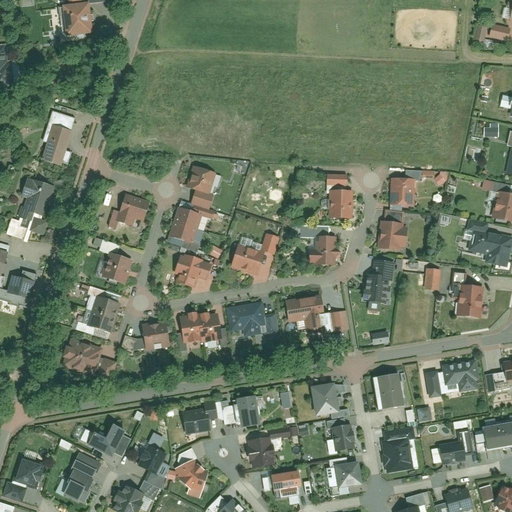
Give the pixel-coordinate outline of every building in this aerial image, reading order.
[(111,0),(67,0),(68,9),(112,4),(111,0)] [(91,38),(87,7),(57,10),(60,42),(91,38)] [(508,41),(511,28),(494,23),(491,36),(508,41)] [(475,41),(485,43),(488,27),(479,25),(475,41)] [(10,66),(0,66),(0,91),(11,91),(10,66)] [(76,128),(55,122),(44,162),(65,167),(76,128)] [(482,127),(482,137),(497,137),(497,123),(489,123),(489,127),(482,127)] [(24,128),(8,135),(11,141),(26,134),(24,128)] [(432,179),(433,171),(420,170),(420,177),(432,179)] [(213,178),(193,171),(187,190),(195,192),(207,196),(213,178)] [(344,178),(327,178),(327,188),(344,188),(344,178)] [(490,191),(493,182),(482,179),(480,189),(490,191)] [(51,192),(53,186),(33,180),(32,185),(27,203),(22,220),(42,226),(51,192)] [(27,203),(32,185),(23,182),(18,200),(27,203)] [(412,183),(391,183),(391,207),(411,207),(412,183)] [(511,193),(500,191),(494,216),(511,219),(511,193)] [(207,196),(195,192),(190,205),(206,211),(211,198),(207,196)] [(349,196),(330,196),(330,220),(349,220),(349,196)] [(147,205),(125,198),(117,223),(130,227),(133,218),(142,221),(147,205)] [(198,218),(179,212),(170,238),(189,244),(198,218)] [(402,226),(382,224),(380,250),(401,252),(401,249),(404,249),(405,231),(402,230),(402,226)] [(511,258),(511,236),(478,229),(470,262),(509,271),(511,258)] [(265,236),(259,254),(262,255),(273,258),(278,240),(265,236)] [(333,242),(317,242),(317,257),(308,257),(308,265),(315,265),(315,268),(333,268),(333,261),(335,261),(335,257),(333,257),(333,242)] [(211,245),(207,253),(217,259),(222,251),(211,245)] [(259,254),(238,248),(232,269),(256,276),(262,255),(259,254)] [(128,263),(109,258),(103,280),(122,286),(128,263)] [(209,267),(180,259),(175,276),(179,276),(176,286),(193,290),(196,279),(205,282),(209,267)] [(391,266),(375,265),(374,279),(367,279),(365,303),(386,306),(391,266)] [(437,274),(427,273),(425,291),(435,292),(437,274)] [(28,301),(32,284),(11,278),(7,296),(28,301)] [(480,291),(461,289),(458,318),(477,320),(480,291)] [(318,299),(285,304),(288,324),(304,321),(306,334),(317,332),(314,317),(321,316),(318,299)] [(117,307),(96,301),(87,327),(108,334),(117,307)] [(260,307),(228,312),(231,332),(243,330),(244,337),(256,335),(255,328),(263,327),(261,319),(260,307)] [(343,316),(329,319),(331,335),(345,332),(343,316)] [(272,317),(261,319),(263,327),(264,334),(275,332),(272,317)] [(213,318),(196,321),(199,342),(199,344),(216,342),(213,318)] [(196,319),(179,321),(182,344),(199,342),(196,321),(196,319)] [(163,326),(142,329),(145,352),(166,349),(163,326)] [(369,333),(369,345),(387,344),(386,332),(369,333)] [(342,343),(341,333),(324,336),(325,345),(342,343)] [(69,341),(61,369),(93,378),(101,351),(69,341)] [(511,365),(503,367),(506,384),(511,383),(511,365)] [(473,366),(442,371),(443,376),(445,386),(445,389),(458,386),(459,395),(474,392),(473,385),(476,384),(473,366)] [(436,376),(425,378),(429,401),(439,399),(437,387),(445,386),(443,376),(436,377),(436,376)] [(396,380),(377,383),(382,412),(401,409),(396,380)] [(332,386),(312,390),(317,416),(337,413),(332,386)] [(253,402),(237,405),(241,430),(257,428),(253,402)] [(204,414),(182,417),(185,439),(207,435),(206,423),(215,422),(213,408),(204,409),(204,414)] [(413,421),(411,410),(404,411),(406,422),(413,421)] [(428,413),(417,415),(419,426),(429,424),(428,413)] [(453,429),(471,426),(469,419),(452,422),(453,429)] [(331,433),(340,432),(339,424),(326,426),(327,434),(331,433)] [(296,427),(287,427),(288,436),(296,435),(296,427)] [(511,428),(484,433),(487,453),(511,448),(511,428)] [(340,432),(331,433),(335,455),(352,452),(349,430),(340,432)] [(122,436),(112,431),(106,444),(93,438),(87,450),(110,461),(112,457),(120,440),(122,436)] [(383,436),(384,447),(407,444),(413,443),(411,432),(383,436)] [(158,448),(162,439),(151,433),(146,442),(158,448)] [(129,444),(120,440),(112,457),(120,461),(129,444)] [(269,443),(247,446),(251,472),(273,468),(269,443)] [(384,447),(382,447),(387,477),(411,473),(407,444),(384,447)] [(461,448),(440,451),(442,468),(463,465),(461,448)] [(164,459),(147,451),(137,470),(150,476),(154,478),(160,466),(164,459)] [(179,471),(193,464),(195,463),(190,453),(178,459),(177,465),(179,471)] [(69,486),(62,499),(76,506),(77,505),(82,508),(88,496),(86,495),(91,485),(89,484),(93,476),(95,477),(100,468),(79,457),(71,473),(72,474),(67,485),(69,486)] [(206,476),(193,464),(179,471),(173,474),(178,484),(188,493),(186,498),(198,502),(206,476)] [(39,471),(21,466),(15,486),(33,492),(35,485),(38,486),(41,476),(38,476),(39,471)] [(168,470),(160,466),(154,478),(150,476),(145,487),(157,493),(163,494),(168,470)] [(356,468),(335,472),(338,489),(338,492),(359,488),(356,468)] [(338,489),(335,472),(325,473),(328,490),(338,489)] [(298,474),(272,478),(275,493),(281,492),(282,499),(297,497),(296,489),(300,488),(298,474)] [(143,486),(137,499),(141,500),(152,505),(157,493),(145,487),(143,486)] [(489,490),(479,493),(483,506),(492,503),(489,490)] [(511,511),(511,495),(501,490),(492,509),(499,511),(511,511)] [(137,499),(124,492),(121,498),(117,496),(112,506),(115,507),(113,511),(135,511),(141,500),(137,499)] [(469,511),(465,495),(445,500),(447,508),(447,511),(469,511)] [(406,503),(408,511),(417,511),(422,511),(428,509),(425,497),(406,503)]
